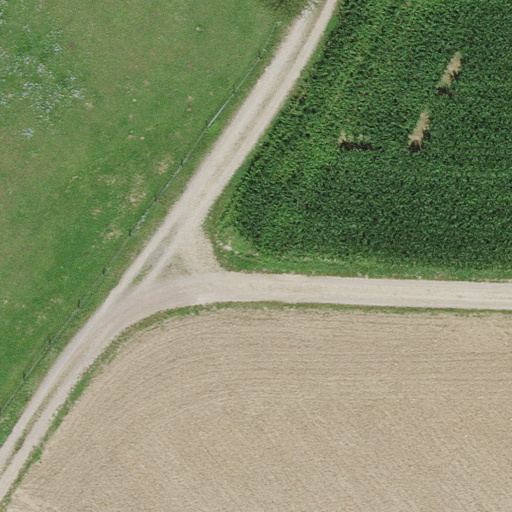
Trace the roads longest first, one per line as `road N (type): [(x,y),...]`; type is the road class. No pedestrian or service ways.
road 1 (track): [(511,293),(266,286),(131,300),(93,336),(0,472)]
road 2 (track): [(319,0),(131,300)]
